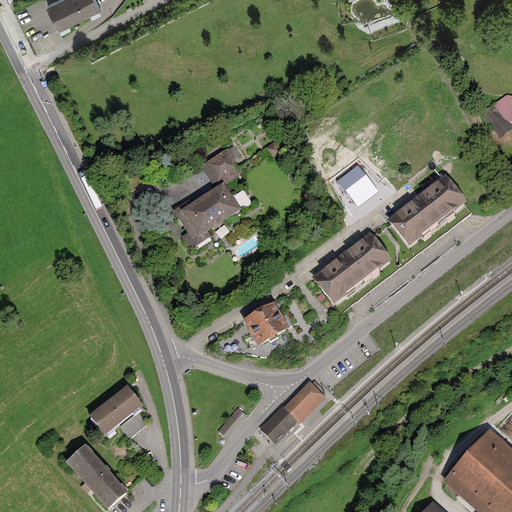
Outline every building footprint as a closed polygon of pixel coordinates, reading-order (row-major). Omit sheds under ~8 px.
[(100,6),(96,0),(58,0),(48,6),(59,27),(100,6)] [(511,100),(506,100),(483,114),(500,141),(511,134),(502,118),(510,112),(511,112),(511,100)] [(213,188),(174,214),(189,236),(183,240),(192,252),(211,240),(209,236),(242,214),(225,189),(241,178),(237,172),(241,170),(228,151),(201,169),(213,188)] [(409,253),(467,208),(447,180),(388,226),(409,253)] [(334,311),(392,266),(371,239),(313,283),(334,311)] [(275,307),(244,325),(259,352),(290,334),(275,307)] [(326,401),(310,384),(285,410),(283,408),(261,432),(276,447),(298,425),(300,427),(326,401)] [(144,412),(129,392),(89,423),(104,443),(121,430),(129,440),(148,426),(140,415),(144,412)] [(244,415),(238,410),(219,433),(223,437),(224,438),(244,415)] [(450,477),(490,511),(511,511),(511,452),(489,433),(450,477)] [(107,511),(109,511),(129,496),(90,450),(69,468),(107,511)]
